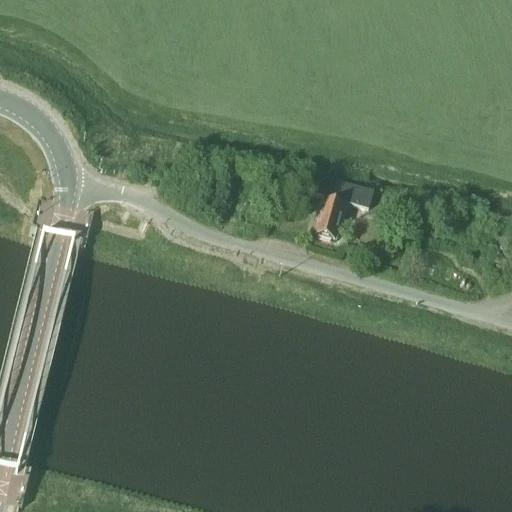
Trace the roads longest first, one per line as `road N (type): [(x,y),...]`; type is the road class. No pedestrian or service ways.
road 1 (unclassified): [(67,182),(132,197),(231,246),(511,325)]
road 2 (tertiary): [(0,476),(67,182)]
